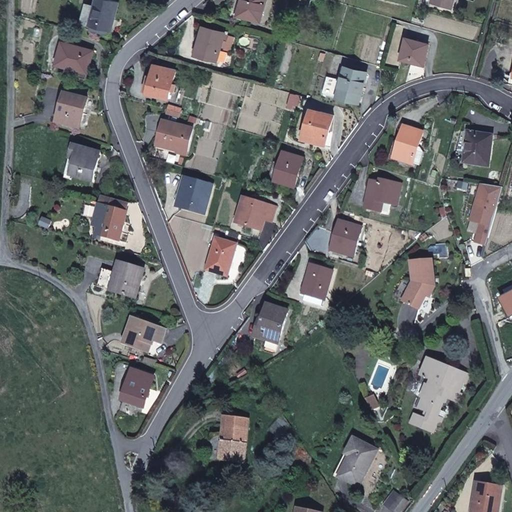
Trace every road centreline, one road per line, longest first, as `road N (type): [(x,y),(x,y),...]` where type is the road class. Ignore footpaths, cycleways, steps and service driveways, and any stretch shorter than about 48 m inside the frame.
road 1 (residential): [(209,333),(374,114),(438,80),(476,87),(511,108)]
road 2 (residential): [(184,0),(124,57),(110,97),(183,289),(209,333)]
road 3 (residential): [(125,477),(86,312),(65,283),(0,259)]
road 4 (residential): [(125,477),(209,333)]
road 5 (secondary): [(488,414),(416,511)]
